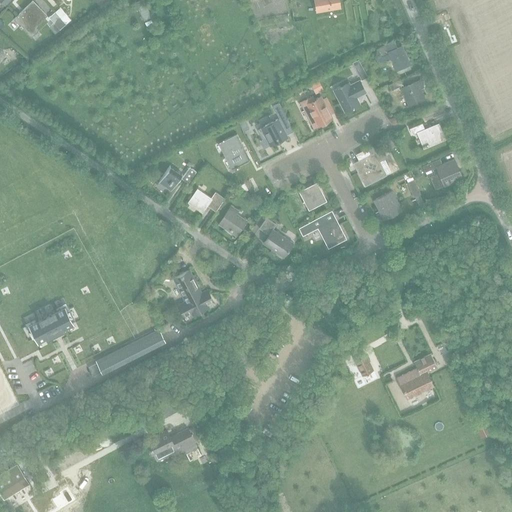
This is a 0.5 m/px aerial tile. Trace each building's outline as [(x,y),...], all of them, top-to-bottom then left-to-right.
[(33,27),(46,14),(32,0),(31,0),(13,18),(20,24),(19,25),(21,27),(21,26),(26,32),(27,33),(28,31),(29,32),(33,27)] [(138,0),(133,3),(143,22),(151,17),(141,0),(138,0)] [(314,0),(316,11),(339,7),(338,0),(314,0)] [(60,6),(55,11),(65,23),(71,19),(60,6)] [(65,23),(55,11),(49,16),(59,28),(65,23)] [(380,55),(384,53),(389,51),(397,70),(411,64),(402,44),(395,47),(392,40),(377,48),(380,55)] [(361,80),(367,76),(358,59),(352,62),(361,80)] [(391,89),(402,85),(400,79),(389,84),(391,89)] [(359,103),(356,96),(355,95),(358,93),(359,95),(365,91),(359,80),(350,85),(348,82),(334,90),(344,110),(359,103)] [(418,88),(423,86),(420,80),(401,88),(404,96),(407,95),(410,103),(422,98),(418,88)] [(325,107),(330,104),(326,97),(322,100),(320,96),(313,99),(311,96),(301,102),(304,109),(308,107),(314,119),(311,121),(313,127),(325,121),(323,117),(329,114),(325,107)] [(279,102),(272,105),(279,118),(280,120),(286,117),(279,102)] [(279,118),(257,129),(262,139),(266,137),(270,144),(286,136),(285,134),(293,130),(286,117),(280,120),(279,118)] [(244,119),(238,122),(243,131),(248,128),(244,119)] [(424,145),(444,137),(438,122),(424,128),(422,122),(409,127),(412,133),(418,131),(424,145)] [(219,142),(232,168),(248,160),(235,134),(219,142)] [(355,162),(365,183),(383,174),(376,160),(385,156),(379,142),(357,154),(360,160),(355,162)] [(434,188),(462,176),(454,158),(442,164),(439,157),(427,163),(430,169),(436,166),(438,172),(429,176),(434,188)] [(170,190),(182,173),(169,165),(158,181),(170,190)] [(188,182),(196,171),(189,166),(181,178),(188,182)] [(248,179),(244,181),(251,194),(255,192),(248,179)] [(413,196),(420,193),(414,179),(406,182),(413,196)] [(311,208),(326,200),(319,187),(310,192),(307,186),(299,190),(304,201),(310,199),(312,203),(309,205),(311,208)] [(215,193),(212,198),(196,187),(187,201),(202,212),(206,206),(215,213),(224,200),(215,193)] [(374,199),(384,218),(401,209),(391,190),(374,199)] [(236,233),(245,221),(234,214),(237,210),(231,205),(219,223),(225,228),(226,226),(236,233)] [(335,217),(333,218),(329,211),(298,226),(302,234),(317,226),(328,247),(346,237),(335,217)] [(284,254),(292,242),(272,228),(276,223),(266,216),(258,227),(268,233),(263,242),(276,251),(277,249),(284,254)] [(348,245),(346,240),(335,245),(337,250),(348,245)] [(191,311),(193,314),(207,307),(206,304),(212,300),(207,290),(200,293),(188,270),(174,277),(186,301),(178,305),(183,315),(191,311)] [(37,319),(28,323),(31,329),(34,335),(37,341),(47,336),(47,337),(64,328),(63,328),(73,323),(70,317),(67,311),(64,305),(54,310),(54,309),(37,318),(37,319)] [(97,362),(101,372),(164,340),(159,330),(97,362)] [(425,372),(436,366),(430,353),(414,361),(417,367),(397,377),(407,396),(431,384),(425,372)] [(373,369),(365,354),(354,359),(361,375),(373,369)] [(173,454),(194,443),(187,428),(169,437),(165,430),(154,435),(155,437),(146,442),(152,455),(154,454),(156,457),(171,450),(173,454)] [(6,474),(19,492),(27,486),(15,468),(6,474)] [(0,482),(11,498),(19,492),(6,474),(0,478),(0,482)] [(0,499),(3,503),(11,498),(0,482),(0,499)]
